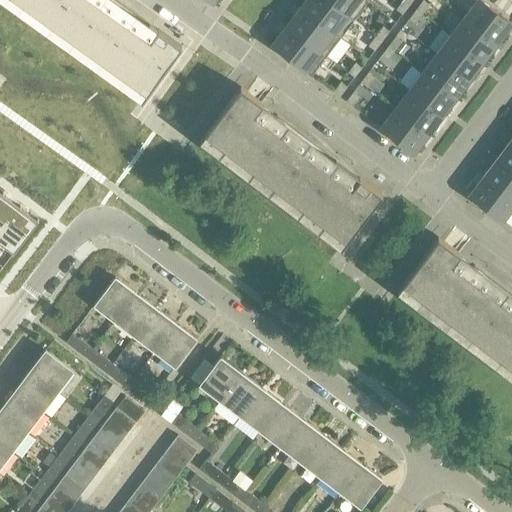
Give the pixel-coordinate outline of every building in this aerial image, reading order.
[(0,0),(143,102),(148,95),(182,47),(159,30),(117,0),(0,0)] [(346,16),(354,22),(355,21),(327,0),(308,0),(302,9),(341,39),(342,38),(334,32),(346,16)] [(327,0),(355,21),(369,3),(365,0),(327,0)] [(466,19),(498,43),(511,24),(511,23),(481,0),(466,19)] [(404,1),(397,10),(403,15),(410,6),(404,1)] [(417,10),(423,15),(430,6),(424,1),(417,10)] [(327,57),(341,39),(302,9),(288,27),(327,57)] [(423,15),(417,10),(410,20),(416,25),(423,15)] [(466,19),(452,37),(484,61),(498,43),(466,19)] [(327,57),(288,27),(274,46),(313,76),(327,57)] [(376,37),(383,42),(390,32),(384,28),(383,29),(376,37)] [(376,37),(369,46),(376,51),(383,42),(376,37)] [(452,37),(438,55),(470,79),(484,61),(452,37)] [(389,47),(395,52),(403,42),(396,38),(389,47)] [(388,61),(395,52),(389,47),(382,56),(388,61)] [(456,97),(470,79),(438,55),(425,74),(456,97)] [(362,69),(356,64),(349,73),(355,78),(362,69)] [(369,73),(362,83),(368,88),(375,78),(369,73)] [(456,97),(425,74),(411,92),(443,115),(456,97)] [(341,83),(334,92),(341,97),(348,88),(341,83)] [(206,135),(200,142),(201,142),(342,249),(347,242),(383,195),(360,177),(265,105),(263,104),(259,100),(247,92),(241,87),(206,135)] [(354,92),(347,102),(353,107),(361,97),(354,92)] [(443,115),(411,92),(397,110),(429,133),(443,115)] [(414,152),(429,133),(397,110),(382,129),(414,152)] [(511,142),(499,159),(511,168),(511,142)] [(511,197),(511,168),(499,159),(486,177),(511,197)] [(503,221),(511,208),(511,197),(486,177),(471,196),(503,221)] [(3,195),(0,199),(0,235),(21,208),(3,195)] [(21,208),(0,235),(0,243),(14,254),(39,222),(21,208)] [(403,285),(398,292),(511,378),(511,292),(462,255),(460,254),(445,242),(439,237),(413,271),(403,285)] [(94,306),(115,322),(136,294),(115,278),(94,306)] [(156,309),(136,294),(115,322),(135,337),(156,309)] [(135,337),(155,352),(177,324),(156,309),(135,337)] [(197,340),(177,324),(155,352),(175,368),(197,340)] [(87,359),(93,350),(73,335),(67,343),(87,359)] [(113,366),(93,350),(87,359),(107,374),(113,366)] [(46,351),(30,371),(58,393),(74,372),(46,351)] [(199,386),(220,402),(241,373),(221,358),(199,386)] [(113,366),(107,374),(127,389),(133,381),(113,366)] [(58,393),(30,371),(15,392),(43,413),(58,393)] [(261,389),(241,373),(220,402),(240,417),(261,389)] [(133,381),(127,389),(147,405),(154,396),(133,381)] [(260,432),(281,404),(261,389),(240,417),(260,432)] [(15,392),(0,410),(0,412),(27,433),(43,413),(15,392)] [(90,416),(98,423),(113,403),(105,397),(90,416)] [(125,397),(117,408),(137,423),(145,412),(125,397)] [(301,419),(281,404),(260,432),(280,447),(301,419)] [(108,420),(127,434),(135,423),(116,409),(108,420)] [(0,443),(12,453),(27,433),(0,412),(0,443)] [(198,430),(178,415),(172,424),(191,439),(198,430)] [(90,416),(74,437),(83,443),(98,423),(90,416)] [(280,447),(300,463),(322,435),(301,419),(280,447)] [(101,429),(120,444),(127,434),(108,420),(101,429)] [(94,439),(113,453),(120,444),(101,429),(94,439)] [(198,430),(191,439),(212,455),(219,446),(198,430)] [(342,450),(322,435),(300,463),(320,478),(342,450)] [(171,446),(190,460),(197,450),(178,436),(171,446)] [(83,443),(74,437),(59,457),(67,463),(83,443)] [(86,449),(105,463),(113,453),(94,439),(86,449)] [(0,443),(0,469),(12,453),(0,443)] [(171,446),(163,455),(182,470),(190,460),(171,446)] [(86,449),(79,458),(98,473),(105,463),(86,449)] [(320,478),(341,493),(362,465),(342,450),(320,478)] [(182,470),(163,455),(156,465),(175,479),(182,470)] [(59,457),(43,477),(52,483),(67,463),(59,457)] [(91,482),(98,473),(79,458),(72,468),(91,482)] [(200,470),(220,485),(226,477),(206,462),(200,470)] [(156,465),(149,475),(168,489),(175,479),(156,465)] [(382,481),(362,465),(341,493),(361,509),(382,481)] [(84,492),(91,482),(72,468),(65,477),(84,492)] [(142,484),(161,499),(168,489),(149,475),(142,484)] [(209,499),(216,490),(196,475),(189,484),(209,499)] [(52,483),(43,477),(28,497),(37,503),(52,483)] [(76,501),(84,492),(65,477),(57,487),(76,501)] [(246,492),(226,477),(220,485),(240,500),(246,492)] [(142,484),(134,494),(153,508),(161,499),(142,484)] [(50,496),(69,511),(76,501),(57,487),(50,496)] [(209,499),(226,511),(230,511),(235,505),(216,490),(209,499)] [(262,511),(266,507),(246,492),(240,500),(254,511),(262,511)] [(134,494),(127,503),(138,511),(150,511),(153,508),(134,494)] [(68,511),(69,511),(50,496),(43,506),(50,511),(68,511)] [(30,511),(37,503),(28,497),(16,511),(30,511)] [(138,511),(127,503),(120,511),(138,511)]
